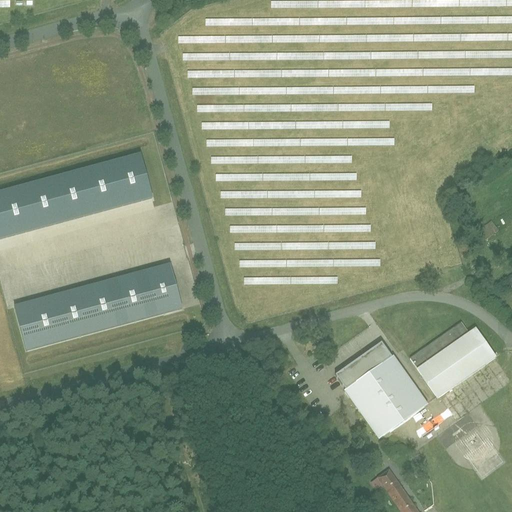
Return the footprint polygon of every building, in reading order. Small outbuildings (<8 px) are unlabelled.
[(0,242),(152,200),(140,155),(0,194),(0,242)] [(501,231),(495,221),(475,233),(481,243),(501,231)] [(185,310),(172,264),(15,310),(29,356),(185,310)] [(467,379),(499,358),(477,328),(472,333),(465,323),(442,339),(412,359),(439,400),(467,379)] [(338,378),(347,392),(395,357),(384,343),(338,378)] [(430,406),(405,370),(395,357),(347,392),(352,400),(381,441),(430,406)] [(418,511),(391,472),(377,481),(396,511),(418,511)]
